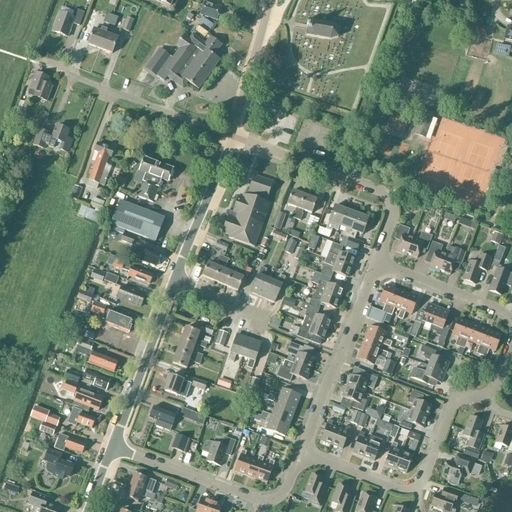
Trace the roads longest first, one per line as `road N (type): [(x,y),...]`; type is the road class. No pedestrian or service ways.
road 1 (residential): [(299,454),(409,488),(421,480),(452,402),(486,397)]
road 2 (residential): [(374,263),(391,215),(383,194),(233,138)]
road 3 (residential): [(233,138),(37,60)]
road 4 (residential): [(299,454),(374,263)]
road 5 (tertiary): [(112,449),(172,284)]
road 6 (residential): [(262,501),(112,449)]
road 7 (tertiary): [(172,284),(233,138)]
road 8 (residential): [(511,322),(374,263)]
road 9 (tertiary): [(233,138),(276,0)]
